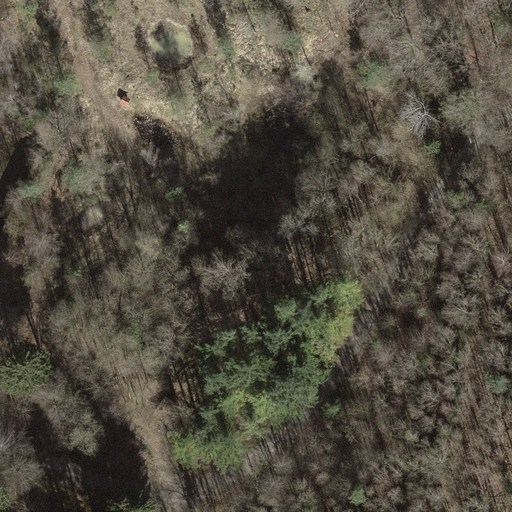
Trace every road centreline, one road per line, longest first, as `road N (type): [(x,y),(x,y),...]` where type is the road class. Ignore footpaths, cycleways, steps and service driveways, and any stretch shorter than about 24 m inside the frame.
road 1 (track): [(171,497),(170,457),(160,435),(61,379),(24,336),(50,285),(119,231),(135,188),(133,153),(53,0)]
road 2 (track): [(171,497),(236,476),(321,399),(446,182),(511,109)]
road 3 (track): [(171,497),(116,485),(0,436)]
